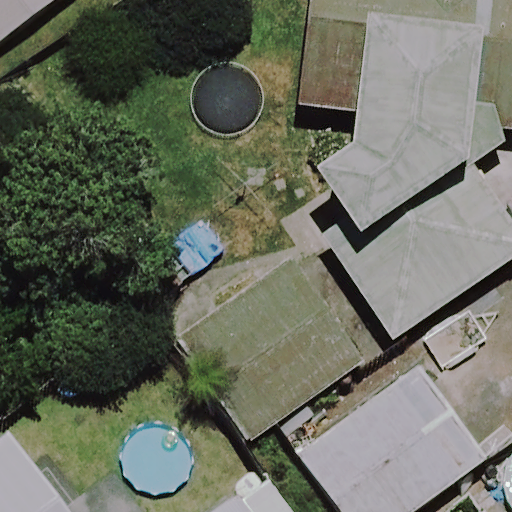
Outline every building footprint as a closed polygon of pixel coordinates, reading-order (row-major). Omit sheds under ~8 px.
[(0,0),(0,51),(64,0),(0,0)] [(343,257),(492,145),(511,147),(511,0),(293,0),(290,46),(354,52),(347,127),(279,178),(341,259),(343,257)] [(232,153),(186,190),(237,251),(282,214),(232,153)] [(381,365),(511,268),(511,241),(471,186),(327,291),(381,365)] [(352,372),(264,261),(153,350),(241,461),(352,372)] [(417,511),(476,464),(402,373),(287,467),(324,511),(417,511)] [(0,511),(66,511),(0,440),(0,511)] [(272,511),(255,490),(225,511),(272,511)]
